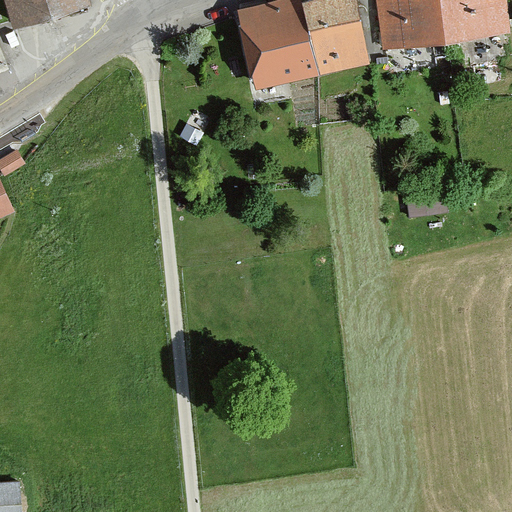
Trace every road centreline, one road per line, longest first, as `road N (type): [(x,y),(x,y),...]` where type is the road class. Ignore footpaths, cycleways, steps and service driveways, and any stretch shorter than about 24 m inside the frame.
road 1 (unclassified): [(145,15),(195,511)]
road 2 (tertiary): [(0,122),(145,15)]
